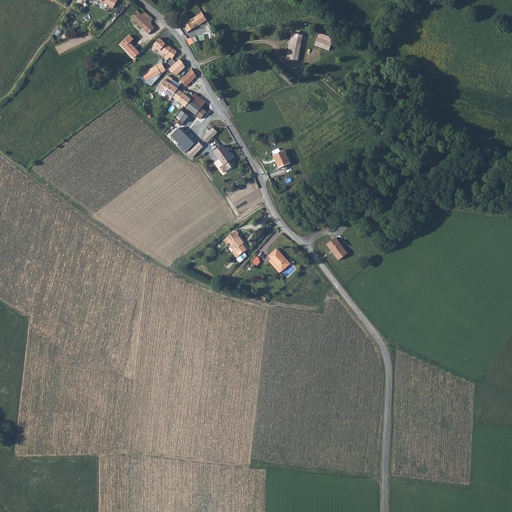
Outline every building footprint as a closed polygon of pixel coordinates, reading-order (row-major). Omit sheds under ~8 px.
[(82,0),(78,0),(76,3),(84,8),(87,4),(82,0)] [(142,13),(138,9),(132,16),(138,22),(140,25),(149,14),(145,11),(142,13)] [(186,13),(178,18),(183,25),(191,20),(186,13)] [(154,19),(149,14),(140,25),(150,34),(156,28),(151,23),(154,19)] [(191,20),(183,25),(187,32),(195,27),(194,25),(197,23),(195,20),(192,22),(191,20)] [(129,33),(121,41),(134,56),(139,51),(130,40),(133,37),(129,33)] [(289,46),(287,61),(297,62),(299,47),(301,36),(293,35),(291,46),(289,46)] [(178,50),(176,49),(160,37),(154,43),(166,52),(164,54),(169,58),(169,57),(170,57),(171,58),(172,57),(178,50)] [(316,38),(314,46),(323,49),(325,41),(316,38)] [(187,56),(178,50),(172,57),(181,63),(180,64),(179,66),(179,67),(181,68),(182,67),(184,67),(185,68),(189,61),(187,56)] [(163,63),(139,75),(143,83),(167,71),(163,63)] [(186,85),(197,75),(192,68),(180,79),(186,85)] [(170,73),(166,78),(169,80),(171,81),(175,77),(173,76),(170,73)] [(164,90),(180,101),(185,104),(200,117),(206,110),(201,106),(205,101),(195,92),(193,95),(187,90),(184,93),(171,81),(169,80),(162,88),(164,90)] [(176,115),(173,118),(178,124),(188,114),(181,109),(177,114),(176,112),(175,113),(175,114),(175,115),(176,115)] [(194,139),(178,124),(170,132),(187,147),(194,139)] [(201,135),(206,140),(216,130),(211,125),(201,135)] [(234,163),(221,143),(212,149),(221,163),(217,166),(221,171),(234,163)] [(285,148),(274,153),(277,159),(280,166),(291,161),(285,148)] [(241,229),(231,237),(243,252),(245,251),(246,252),(251,249),(247,243),(249,242),(243,234),(244,233),(241,229)] [(340,256),(347,249),(333,235),(326,242),(340,256)] [(274,258),(284,269),(284,270),(293,264),(280,248),(272,255),(274,258)] [(281,272),(284,269),(274,258),(272,260),(281,272)]
